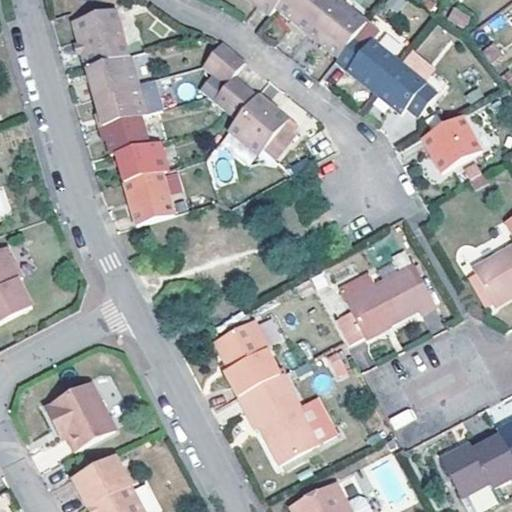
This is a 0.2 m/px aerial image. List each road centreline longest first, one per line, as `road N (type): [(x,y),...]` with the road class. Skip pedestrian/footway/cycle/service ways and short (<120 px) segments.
road 1 (residential): [(124,307),(75,203),(25,0)]
road 2 (residential): [(359,147),(327,108),(224,28),(168,0)]
road 3 (residential): [(234,511),(124,307)]
road 4 (residential): [(124,307),(0,372)]
